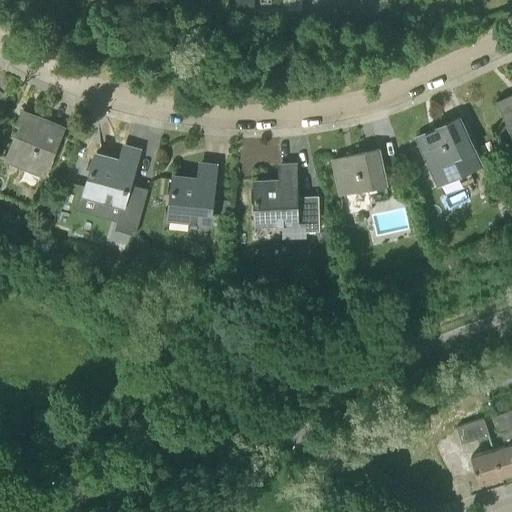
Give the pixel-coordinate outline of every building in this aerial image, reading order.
[(289,0),(289,8),(301,9),(301,0),(289,0)] [(511,91),(496,98),(511,133),(511,91)] [(45,119),(26,112),(8,156),(44,171),(63,125),(45,118),(45,119)] [(459,116),(417,135),(438,182),(481,163),(459,116)] [(121,159),(97,152),(85,192),(123,203),(139,148),(125,144),(121,159)] [(386,181),(379,148),(333,158),(341,191),(386,181)] [(199,177),(175,174),(170,216),(210,221),(216,164),(201,162),(199,177)] [(281,178),(256,179),(257,221),(297,220),(295,163),(281,163),(281,178)] [(127,254),(134,233),(115,228),(109,247),(127,254)] [(486,389),(511,379),(511,360),(511,357),(485,366),(488,376),(483,378),(486,389)] [(150,379),(130,373),(124,392),(145,398),(150,379)] [(495,400),(499,411),(507,408),(503,397),(495,400)] [(494,448),(502,474),(511,470),(511,429),(506,410),(495,413),(505,444),(494,448)] [(456,426),(462,442),(489,433),(484,417),(456,426)] [(502,474),(494,448),(471,455),(479,481),(502,474)]
